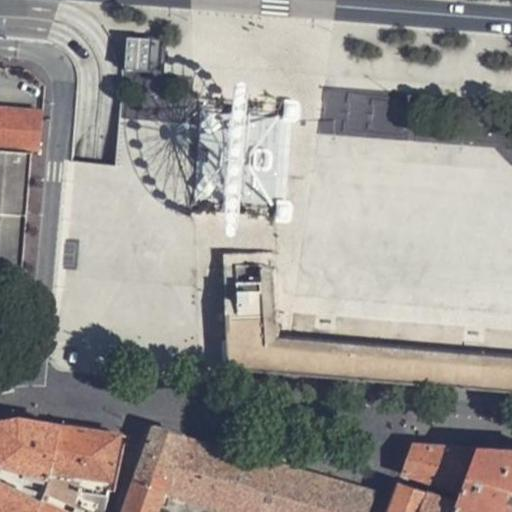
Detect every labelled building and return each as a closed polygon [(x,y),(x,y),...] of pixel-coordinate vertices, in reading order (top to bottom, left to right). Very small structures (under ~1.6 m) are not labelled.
[(127,36),(123,70),(158,73),(161,39),(127,36)] [(0,147),(37,150),(39,150),(43,112),(0,108),(0,147)] [(32,155),(0,152),(0,278),(22,281),(32,155)] [(222,277),(227,330),(265,334),(260,260),(220,262),(222,277)] [(227,330),(228,369),(272,373),(274,334),(265,334),(227,330)] [(274,334),(272,373),(312,377),(315,338),(274,334)] [(315,338),(312,377),(353,380),(356,341),(315,338)] [(356,341),(353,380),(396,383),(399,345),(356,341)] [(399,345),(396,383),(438,387),(442,349),(399,345)] [(442,349),(438,387),(480,390),(484,352),(442,349)] [(511,354),(484,352),(480,390),(511,392),(511,354)] [(49,476),(61,425),(16,419),(0,421),(0,458),(0,462),(49,476)] [(44,496),(87,511),(103,511),(108,489),(114,490),(124,444),(126,445),(128,435),(61,425),(49,476),(44,496)] [(124,511),(156,511),(163,494),(164,489),(184,435),(154,427),(140,467),(136,478),(124,511)] [(226,511),(367,511),(376,489),(184,435),(164,489),(163,494),(226,511)] [(477,448),(413,444),(403,472),(459,493),(477,448)] [(511,511),(511,450),(477,448),(459,493),(455,503),(451,511),(511,511)] [(0,511),(36,511),(41,502),(44,496),(49,476),(0,462),(0,511)] [(451,511),(455,503),(399,483),(387,511),(451,511)] [(87,511),(44,496),(41,502),(36,511),(87,511)]
